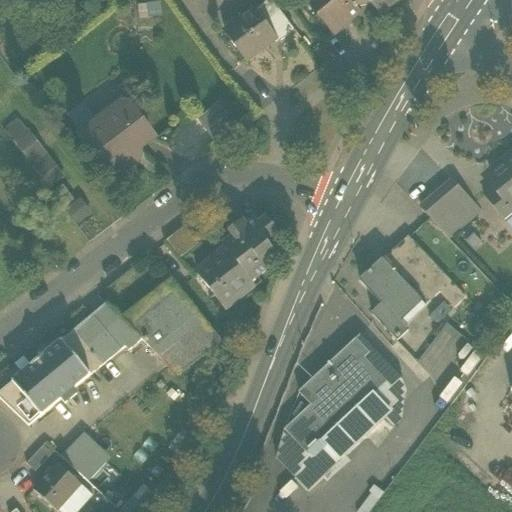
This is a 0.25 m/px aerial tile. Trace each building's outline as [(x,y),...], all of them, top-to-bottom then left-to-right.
[(357,12),(373,10),(364,0),(309,0),(310,1),(317,10),(317,19),(334,39),(356,21),(357,12)] [(364,0),(373,10),(380,19),(402,0),(364,0)] [(272,2),(253,16),(271,40),(275,46),(294,32),(272,2)] [(260,49),(271,40),(253,16),(251,14),(237,24),(241,29),(227,39),(245,63),(262,50),(260,49)] [(106,170),(114,171),(124,163),(126,166),(129,166),(136,161),(136,158),(135,155),(136,154),(137,146),(150,136),(127,104),(122,104),(114,110),(113,115),(114,117),(99,128),(90,127),(79,135),(106,170)] [(196,120),(213,142),(232,128),(216,106),(196,120)] [(46,190),(64,177),(22,117),(4,129),(46,190)] [(493,189),(511,210),(511,209),(511,155),(490,174),(498,185),(493,189)] [(448,218),(468,199),(452,182),(432,200),(448,218)] [(483,197),(504,222),(511,215),(511,209),(511,210),(493,189),(483,197)] [(421,210),(447,238),(479,211),(468,199),(448,218),(432,200),(421,210)] [(221,246),(225,252),(250,284),(267,271),(261,264),(274,254),(267,245),(279,235),(265,218),(257,224),(254,220),(246,226),(242,221),(227,233),(231,238),(221,246)] [(173,253),(180,262),(199,247),(185,228),(166,243),(173,253)] [(382,262),(400,281),(426,257),(407,238),(382,262)] [(253,287),(250,284),(225,252),(217,258),(198,273),(197,274),(224,310),(253,287)] [(465,299),(426,257),(400,281),(421,304),(424,307),(439,293),(454,309),(465,299)] [(371,316),(397,343),(408,332),(400,324),(421,304),(400,281),(382,262),(359,282),(382,306),(371,316)] [(169,280),(121,319),(129,327),(176,291),(169,280)] [(141,341),(176,376),(218,344),(176,291),(129,327),(129,328),(141,341)] [(61,342),(93,374),(125,347),(128,351),(141,341),(129,328),(129,327),(121,319),(107,304),(61,342)] [(276,459),(308,492),(363,440),(363,435),(382,417),(392,429),(401,421),(404,389),(401,381),(359,337),(298,394),(310,407),(284,431),(276,459)] [(0,392),(0,400),(28,427),(61,400),(64,404),(76,395),(73,390),(93,374),(61,342),(0,392)] [(398,500),(411,511),(511,511),(511,377),(505,387),(490,379),(398,500)] [(84,434),(79,439),(105,464),(110,459),(84,434)] [(96,473),(105,464),(79,439),(70,448),(96,473)] [(31,463),(39,471),(54,455),(45,448),(31,463)] [(88,482),(96,473),(70,448),(62,457),(88,482)] [(32,491),(56,511),(80,486),(56,464),(32,491)]
